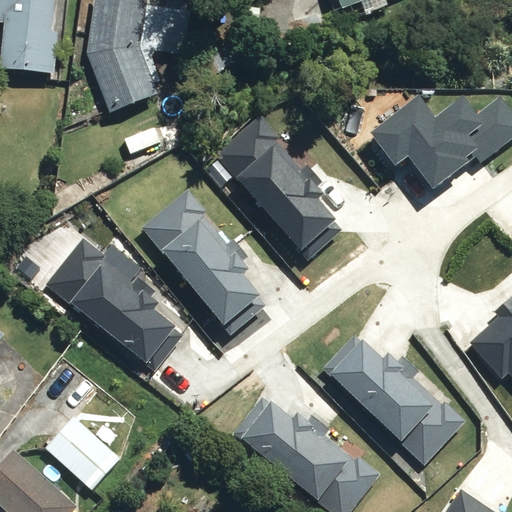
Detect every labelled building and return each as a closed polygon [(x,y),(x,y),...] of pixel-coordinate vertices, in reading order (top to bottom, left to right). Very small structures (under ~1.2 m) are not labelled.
[(0,67),(0,68),(53,74),(58,33),(52,32),(55,0),(0,0),(0,22),(5,23),(0,67)] [(93,0),(86,54),(109,112),(158,94),(140,47),(145,0),(93,0)] [(433,109),(419,90),(355,136),(386,178),(406,163),(431,197),(511,138),(511,115),(497,96),(477,111),(461,89),(433,109)] [(255,115),(195,167),(286,271),(346,220),(255,115)] [(128,137),(136,155),(164,143),(156,124),(128,137)] [(195,191),(136,234),(222,350),(263,321),(248,301),(266,288),(195,191)] [(511,232),(501,242),(511,253),(511,232)] [(82,236),(42,283),(143,370),(184,323),(82,236)] [(372,316),(316,366),(414,475),(470,425),(372,316)] [(511,321),(475,352),(511,395),(511,321)] [(45,449),(92,491),(120,460),(73,417),(45,449)] [(74,511),(77,508),(14,452),(0,467),(0,505),(7,511),(74,511)] [(491,511),(459,489),(442,511),(491,511)]
